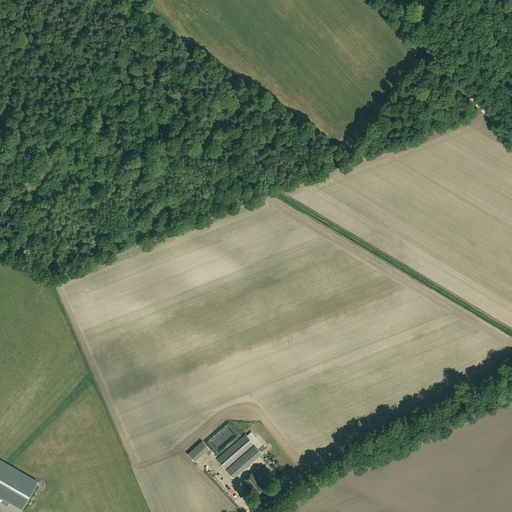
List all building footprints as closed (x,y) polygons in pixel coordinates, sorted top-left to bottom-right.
[(268,449),(257,436),(253,432),(249,436),(264,453),(268,449)] [(233,477),(261,452),(246,434),(217,459),(233,477)] [(204,439),(189,452),(195,459),(210,447),(204,439)] [(0,458),(0,495),(22,508),(38,481),(0,458)] [(259,480),(252,472),(242,480),(256,496),(265,487),(262,483),(264,481),(264,480),(269,476),(260,466),(254,471),(261,479),(259,480)]
